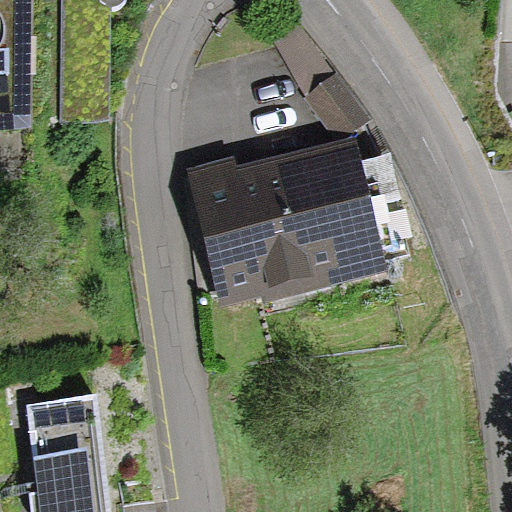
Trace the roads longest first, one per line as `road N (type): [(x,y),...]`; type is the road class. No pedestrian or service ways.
road 1 (residential): [(183,0),(145,145),(200,511)]
road 2 (tertiary): [(328,0),(401,101),(462,229),(488,307)]
road 3 (tertiary): [(488,307),(511,478)]
